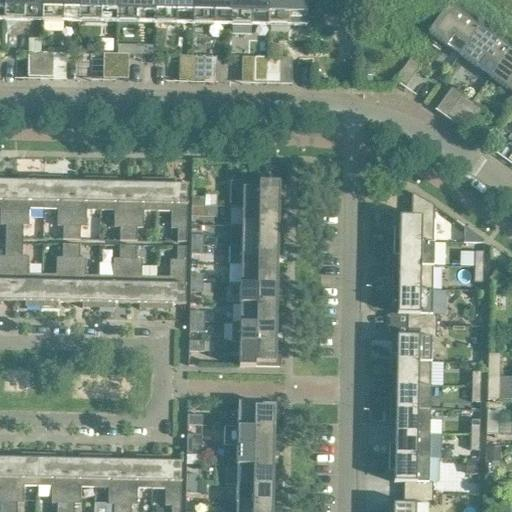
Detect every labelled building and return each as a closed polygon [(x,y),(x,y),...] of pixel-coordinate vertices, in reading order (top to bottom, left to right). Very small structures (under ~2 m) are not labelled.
[(41,22),(41,0),(4,0),(4,21),(41,22)] [(79,23),(79,0),(41,0),(41,22),(79,23)] [(117,24),(116,0),(79,0),(79,23),(117,24)] [(154,24),(154,0),(116,0),(117,24),(154,24)] [(192,25),(192,0),(154,0),(154,24),(192,25)] [(230,26),(230,0),(192,0),(192,25),(230,26)] [(267,27),(267,0),(230,0),(230,26),(267,27)] [(306,27),(306,0),(267,0),(267,27),(306,27)] [(479,29),(447,7),(428,34),(459,56),(479,29)] [(510,51),(479,29),(459,56),(490,78),(510,51)] [(284,41),(284,62),(295,62),(295,41),(284,41)] [(511,52),(510,51),(490,78),(511,93),(511,52)] [(40,79),(41,54),(28,53),(27,78),(40,79)] [(53,79),(53,54),(41,54),(40,79),(53,79)] [(116,80),(116,55),(103,55),(102,80),(116,80)] [(128,80),(129,56),(116,55),(116,80),(128,80)] [(192,82),(192,57),(179,57),(178,82),(192,82)] [(204,82),(204,57),(192,57),(192,82),(204,82)] [(266,84),(267,59),(254,58),(253,83),(266,84)] [(279,84),(279,59),(267,59),(266,84),(279,84)] [(406,88),(420,67),(410,60),(395,80),(406,88)] [(457,124),(472,104),(461,96),(447,117),(457,124)] [(467,132),(482,111),(472,104),(457,124),(467,132)] [(14,243),(15,183),(3,182),(3,177),(0,176),(0,226),(6,227),(5,242),(14,243)] [(43,210),(44,178),(27,178),(27,183),(15,183),(14,243),(23,243),(23,240),(23,227),(29,227),(29,210),(43,210)] [(71,241),(72,184),(60,184),(60,178),(44,178),(43,210),(57,211),(57,228),(63,228),(63,241),(71,241)] [(100,212),(101,179),(85,179),(84,184),(72,184),(71,241),(80,241),(80,228),(86,228),(86,211),(100,212)] [(128,242),(130,185),(117,185),(117,179),(101,179),(100,212),(114,212),(114,229),(120,229),(119,242),(128,242)] [(158,213),(158,180),(141,180),(141,185),(130,185),(128,242),(137,243),(137,229),(143,230),(143,212),(158,213)] [(186,244),(187,186),(174,186),(174,180),(158,180),(158,213),(171,213),(170,230),(177,230),(177,244),(186,244)] [(231,183),(230,209),(242,209),(283,210),(284,200),(278,199),(279,189),(279,185),(279,184),(261,184),(259,184),(231,183)] [(433,244),(434,207),(411,194),(411,218),(399,218),(399,229),(393,229),(393,243),(433,244)] [(204,208),(204,199),(192,198),(191,208),(204,208)] [(204,218),(204,208),(191,208),(191,217),(204,218)] [(283,220),(283,210),(242,209),(242,228),(278,229),(278,220),(283,220)] [(230,228),(229,247),(282,248),(283,238),(277,238),(278,229),(242,228),(230,228)] [(483,242),(464,228),(463,245),(483,245),(483,242)] [(203,246),(204,237),(191,237),(191,246),(203,246)] [(13,303),(14,243),(5,242),(5,258),(0,257),(0,307),(0,308),(0,303),(13,303)] [(41,309),(42,276),(28,276),(28,258),(22,258),(23,243),(14,243),(13,303),(25,303),(25,308),(41,309)] [(433,268),(433,244),(393,243),(392,257),(398,257),(398,267),(433,268)] [(70,304),(71,246),(62,246),(62,259),(56,259),(56,276),(42,276),(41,309),(57,309),(58,304),(70,304)] [(98,310),(99,277),(85,277),(85,260),(79,260),(80,246),(71,246),(70,304),(82,304),(82,309),(98,310)] [(203,256),(203,246),(191,246),(190,256),(203,256)] [(127,305),(128,247),(119,247),(119,260),(113,260),(113,277),(99,277),(98,310),(114,310),(114,305),(127,305)] [(156,311),(156,278),(142,278),(142,261),(136,261),(136,248),(128,247),(127,305),(139,305),(139,311),(156,311)] [(282,258),(282,248),(229,247),(229,266),(277,267),(277,258),(282,258)] [(184,306),(186,249),(177,248),(177,262),(170,262),(169,279),(156,278),(156,311),(171,311),(171,306),(184,306)] [(483,269),(483,253),(475,253),(474,269),(483,269)] [(229,266),(228,286),(241,286),(282,287),(282,276),(277,276),(277,267),(229,266)] [(432,292),(433,268),(398,267),(398,277),(392,277),(392,291),(432,292)] [(482,284),(483,269),(474,269),(474,283),(482,284)] [(501,291),(508,281),(495,272),(489,280),(488,281),(489,282),(501,291)] [(203,285),(203,276),(190,275),(190,285),(203,285)] [(202,294),(203,285),(190,285),(190,294),(202,294)] [(276,306),(276,297),(281,297),(282,287),(241,286),(240,305),(276,306)] [(432,315),(432,292),(392,291),(391,305),(397,305),(397,316),(407,316),(407,327),(436,328),(436,316),(432,315)] [(281,325),(281,315),(276,315),(276,306),(240,305),(240,325),(281,325)] [(204,324),(204,314),(189,313),(189,324),(204,324)] [(204,334),(204,324),(189,324),(189,334),(204,334)] [(232,324),(231,344),(239,344),(275,344),(275,336),(281,336),(281,325),(240,325),(232,324)] [(431,364),(431,339),(436,339),(436,328),(407,327),(407,338),(396,338),(396,349),(391,349),(390,363),(431,364)] [(203,354),(204,343),(189,343),(188,353),(203,354)] [(280,369),(280,354),(275,353),(275,344),(239,344),(239,368),(280,369)] [(430,388),(431,364),(390,363),(390,377),(396,377),(395,387),(430,388)] [(499,382),(499,366),(487,366),(487,382),(499,382)] [(480,389),(481,373),(472,373),(472,389),(480,389)] [(499,393),(499,382),(487,382),(486,393),(499,393)] [(430,412),(430,388),(395,387),(395,397),(389,397),(389,411),(430,412)] [(480,404),(480,389),(472,389),(471,403),(480,404)] [(279,420),(279,405),(238,404),(237,428),(273,429),(273,420),(279,420)] [(429,436),(430,412),(389,411),(389,425),(395,425),(394,435),(429,436)] [(498,424),(498,412),(486,412),(486,424),(498,424)] [(202,428),(202,417),(187,417),(187,427),(202,428)] [(479,437),(480,421),(471,421),(470,437),(479,437)] [(498,436),(498,424),(486,424),(486,435),(498,436)] [(224,428),(224,447),(237,448),(278,448),(278,438),(273,438),(273,429),(237,428),(224,428)] [(429,460),(429,436),(394,435),(394,445),(388,445),(388,459),(429,460)] [(201,447),(202,437),(187,436),(186,447),(201,447)] [(479,452),(479,437),(470,437),(470,452),(479,452)] [(201,457),(201,447),(186,447),(186,457),(201,457)] [(273,468),(273,459),(278,459),(278,448),(237,448),(237,467),(273,468)] [(37,488),(38,455),(21,455),(21,460),(9,460),(8,511),(16,511),(17,504),(23,504),(23,487),(37,488)] [(65,511),(67,461),(54,461),(54,456),(38,455),(37,488),(51,488),(51,505),(57,505),(56,511),(65,511)] [(95,489),(95,456),(79,456),(79,461),(67,461),(65,511),(74,511),(74,505),(80,505),(81,488),(95,489)] [(122,511),(124,462),(111,462),(111,457),(95,456),(95,489),(108,489),(108,506),(114,506),(113,511),(122,511)] [(152,490),(153,458),(136,457),(135,463),(124,462),(122,511),(130,511),(131,506),(137,507),(137,490),(152,490)] [(179,511),(181,464),(168,463),(168,458),(153,458),(152,490),(165,490),(165,507),(172,507),(171,511),(179,511)] [(0,511),(8,511),(9,460),(0,459),(0,511)] [(432,496),(433,484),(437,484),(439,482),(438,461),(429,461),(429,460),(388,459),(388,472),(393,473),(393,484),(404,484),(404,495),(432,496)] [(225,467),(225,486),(236,486),(277,487),(278,477),(272,476),(273,468),(237,467),(225,467)] [(200,486),(201,476),(186,476),(185,485),(200,486)] [(200,495),(200,486),(185,485),(185,495),(200,495)] [(277,498),(277,487),(236,486),(236,506),(272,506),(272,497),(277,498)] [(427,511),(428,507),(432,507),(432,496),(404,495),(403,506),(393,506),(392,511),(427,511)]
